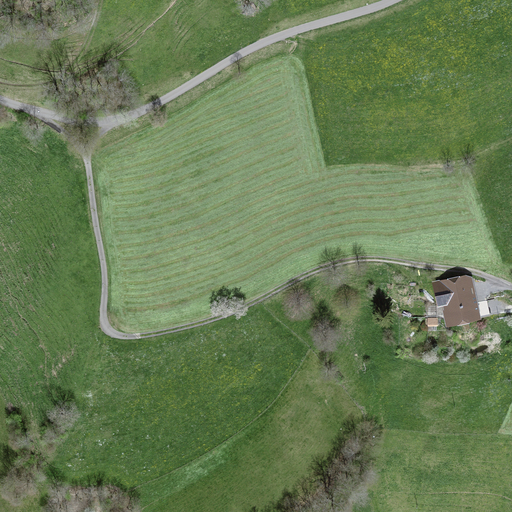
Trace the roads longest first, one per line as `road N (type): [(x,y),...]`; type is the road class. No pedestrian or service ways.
road 1 (track): [(511,288),(471,272),(354,259),(222,316),(117,335),(104,319),(86,155),(40,112)]
road 2 (unclassified): [(0,99),(71,119),(115,119),(258,44),(393,0)]
road 3 (track): [(0,85),(59,78),(89,38),(100,0)]
